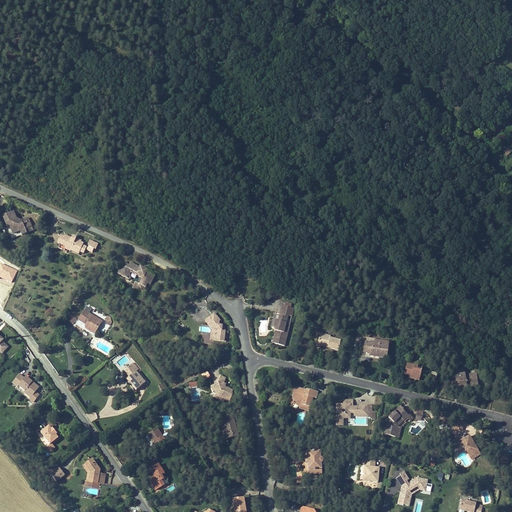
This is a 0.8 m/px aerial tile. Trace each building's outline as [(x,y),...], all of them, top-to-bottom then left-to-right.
[(506,156),(511,151),(511,150),(506,144),(500,149),(506,156)] [(6,214),(9,225),(12,224),(15,234),(22,232),(23,235),(32,232),(30,227),(34,226),(31,218),(24,220),(18,217),(17,211),(6,214)] [(12,224),(9,225),(13,238),(23,235),(22,232),(15,234),(12,224)] [(66,249),(70,250),(75,238),(73,238),(67,235),(66,237),(63,243),(68,245),(66,249)] [(75,238),(70,250),(73,252),(74,252),(81,255),(82,253),(86,255),(89,247),(85,246),(85,243),(83,242),(83,240),(80,240),(79,240),(77,239),(75,238)] [(92,247),(90,252),(95,254),(96,250),(98,251),(101,246),(92,242),(91,245),(92,247)] [(124,268),(121,274),(133,281),(132,284),(136,286),(137,284),(140,285),(138,288),(145,291),(149,284),(154,286),(158,276),(151,272),(151,271),(143,267),(142,268),(134,263),(133,266),(129,265),(127,270),(124,268)] [(86,311),(81,320),(89,325),(88,328),(98,334),(105,322),(86,311)] [(296,314),(293,314),(287,312),(284,311),(282,319),(291,321),(295,321),(296,314)] [(65,319),(73,324),(77,318),(69,313),(65,319)] [(220,313),(217,314),(224,324),(224,323),(226,322),(220,313)] [(224,324),(217,314),(208,321),(217,333),(218,334),(217,344),(227,345),(229,330),(226,326),(225,327),(224,326),(224,325),(224,324)] [(290,329),(291,321),(282,319),(282,322),(287,323),(287,328),(290,329)] [(281,327),(282,322),(276,321),(273,333),(276,334),(277,326),(281,327)] [(293,330),(290,329),(287,328),(287,323),(282,322),(281,327),(277,326),(276,334),(278,337),(281,337),(278,349),(288,351),(293,330)] [(7,341),(0,334),(0,350),(6,355),(12,348),(6,344),(7,341)] [(329,346),(328,349),(339,351),(342,341),(332,340),(332,338),(319,336),(318,344),(329,346)] [(376,342),(367,340),(366,350),(365,353),(367,356),(370,356),(370,358),(379,360),(379,358),(387,360),(389,345),(376,343),(376,342)] [(406,373),(411,374),(414,374),(413,377),(418,379),(423,376),(424,369),(419,367),(419,365),(408,363),(406,373)] [(135,365),(128,370),(134,378),(131,381),(139,392),(149,384),(135,365)] [(461,371),(463,371),(463,368),(455,371),(447,381),(456,388),(457,386),(451,380),(456,374),(457,375),(461,371)] [(475,371),(463,371),(461,371),(457,375),(456,374),(451,380),(457,386),(461,382),(463,384),(466,383),(465,381),(476,381),(475,371)] [(24,383),(30,389),(29,391),(35,397),(44,386),(31,375),(24,383)] [(225,382),(221,376),(217,378),(218,379),(216,381),(217,384),(217,387),(214,389),(216,393),(219,397),(221,397),(224,396),(226,399),(225,401),(230,402),(230,400),(234,401),(236,394),(236,392),(236,389),(229,387),(226,386),(225,382)] [(314,397),(317,398),(319,391),(310,390),(297,388),(294,400),(297,401),(301,407),(300,409),(311,411),(314,397)] [(356,417),(370,416),(369,405),(359,405),(358,406),(354,406),(353,401),(345,401),(344,405),(338,405),(337,412),(342,412),(343,410),(348,411),(347,414),(344,415),(344,419),(352,419),(352,411),(355,411),(356,417)] [(369,405),(370,416),(370,420),(377,420),(377,416),(373,416),(372,411),(372,405),(369,405)] [(407,418),(409,416),(404,412),(404,409),(402,407),(396,413),(394,412),(389,418),(391,420),(389,421),(386,435),(396,437),(399,426),(396,424),(400,419),(403,421),(407,418)] [(442,412),(440,423),(449,425),(451,413),(442,412)] [(462,421),(455,419),(453,427),(461,429),(462,421)] [(236,422),(222,425),(226,441),(239,437),(236,422)] [(44,431),(53,443),(54,444),(56,443),(63,438),(60,434),(62,433),(57,427),(55,429),(52,425),(44,431)] [(167,440),(158,426),(147,433),(157,447),(167,440)] [(457,442),(455,438),(453,439),(453,442),(455,446),(465,449),(473,461),(476,459),(474,456),(480,453),(472,440),(464,437),(457,442)] [(306,462),(306,468),(321,468),(320,460),(321,458),(320,454),(320,449),(306,449),(306,455),(307,461),(306,462)] [(503,452),(500,463),(507,465),(510,454),(503,452)] [(84,464),(86,469),(86,479),(104,482),(105,473),(100,473),(101,464),(96,464),(93,458),(84,464)] [(365,458),(364,473),(370,480),(377,481),(378,468),(375,467),(373,464),(374,459),(365,458)] [(154,475),(153,476),(154,479),(153,480),(152,481),(157,489),(165,484),(162,479),(163,478),(161,474),(163,473),(164,472),(158,463),(150,468),(154,475)] [(57,482),(65,475),(57,465),(49,473),(57,482)] [(426,491),(428,479),(417,477),(408,482),(409,478),(405,471),(401,471),(400,475),(396,478),(401,486),(398,504),(410,506),(412,494),(420,490),(426,491)] [(233,498),(235,511),(238,511),(247,511),(245,496),(233,498)] [(472,506),(472,503),(473,501),(459,498),(457,508),(469,510),(468,511),(478,511),(479,507),(472,506)]
